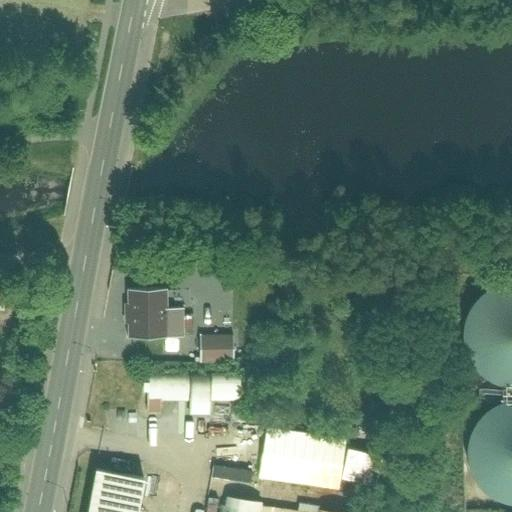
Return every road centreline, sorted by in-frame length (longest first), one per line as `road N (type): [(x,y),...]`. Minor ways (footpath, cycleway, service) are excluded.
road 1 (secondary): [(36,511),(85,253)]
road 2 (secondary): [(85,253),(106,127)]
road 3 (secondary): [(130,3),(106,127)]
